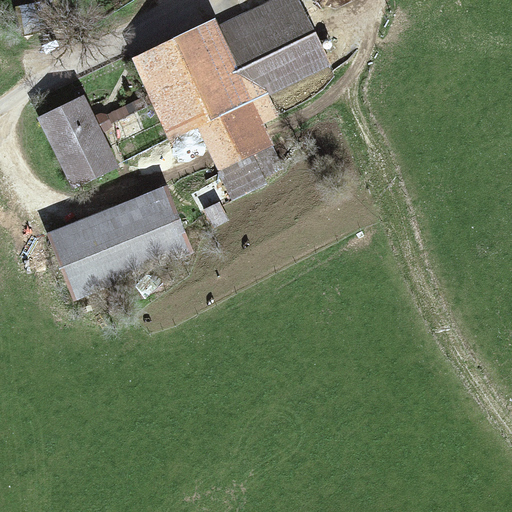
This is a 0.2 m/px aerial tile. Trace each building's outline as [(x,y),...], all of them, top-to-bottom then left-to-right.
[(64,27),(58,0),(16,9),(22,35),(64,27)] [(297,0),(273,0),(213,30),(246,102),(264,94),(329,63),(297,0)] [(200,123),(246,102),(213,30),(210,24),(135,60),(152,94),(105,116),(99,115),(90,119),(96,131),(156,102),(173,136),(200,123)] [(275,117),(264,94),(246,102),(200,123),(220,167),(219,176),(228,191),(279,166),(259,124),(275,117)] [(74,185),(113,166),(96,131),(90,119),(82,103),(43,121),(74,185)] [(50,236),(73,296),(190,250),(166,190),(50,236)] [(208,215),(213,230),(227,226),(222,210),(208,215)]
